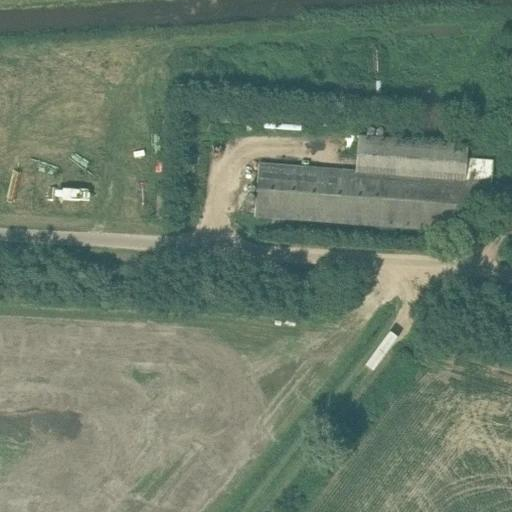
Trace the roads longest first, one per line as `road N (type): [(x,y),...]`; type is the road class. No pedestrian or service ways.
road 1 (unclassified): [(511,273),(421,257),(0,234)]
road 2 (track): [(249,511),(453,261)]
